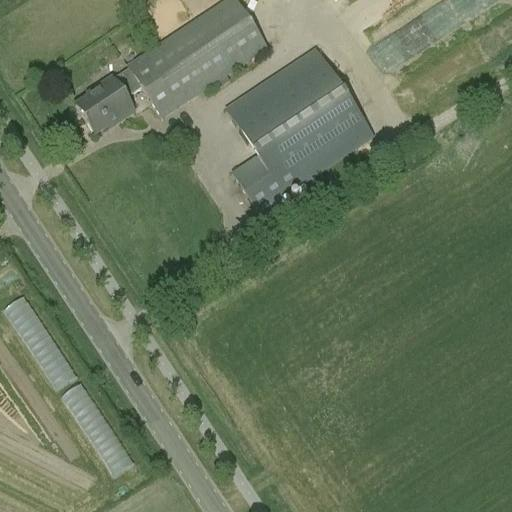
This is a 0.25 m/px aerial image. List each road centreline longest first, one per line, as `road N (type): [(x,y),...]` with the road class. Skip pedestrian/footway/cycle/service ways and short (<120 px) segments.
road 1 (track): [(511,76),(111,334)]
road 2 (tertiary): [(228,511),(0,165)]
